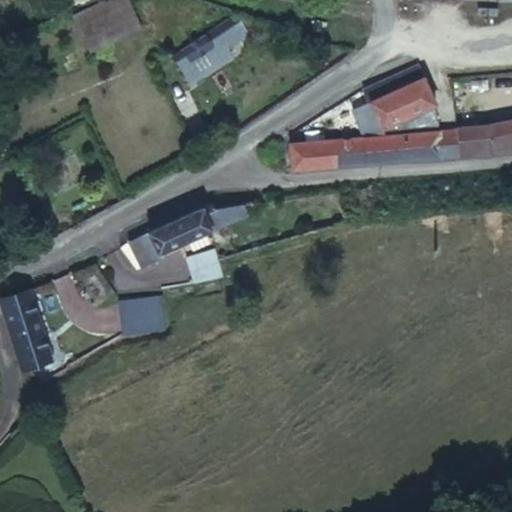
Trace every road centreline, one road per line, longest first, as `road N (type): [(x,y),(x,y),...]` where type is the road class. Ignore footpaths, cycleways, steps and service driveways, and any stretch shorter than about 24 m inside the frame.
road 1 (unclassified): [(511,160),(228,184),(206,171)]
road 2 (residential): [(206,171),(0,276)]
road 3 (residential): [(206,171),(370,48)]
